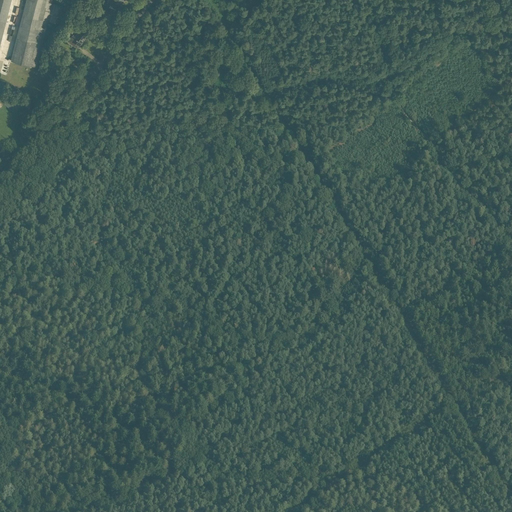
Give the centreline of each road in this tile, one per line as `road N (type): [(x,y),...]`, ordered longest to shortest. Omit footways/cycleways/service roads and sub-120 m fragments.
road 1 (unclassified): [(0,183),(150,0)]
road 2 (track): [(373,0),(402,112),(446,166)]
